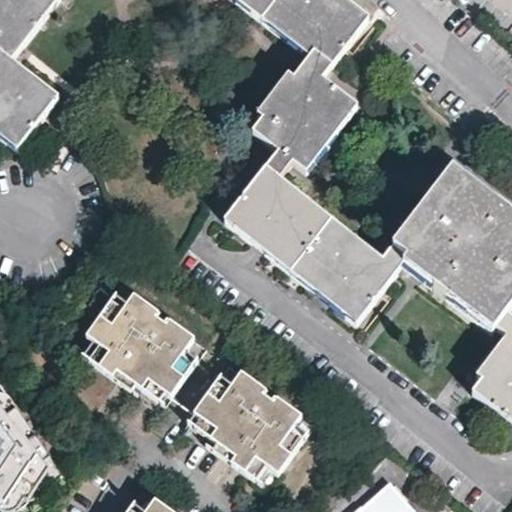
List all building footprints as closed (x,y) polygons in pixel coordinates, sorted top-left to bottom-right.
[(0,0),(0,47),(12,57),(0,73),(0,149),(29,172),(70,119),(25,82),(73,19),(49,0),(221,0),(324,80),(307,101),(302,97),(272,136),(277,140),(266,153),(291,172),(248,226),(380,330),(427,270),(511,336),(511,366),(499,383),(504,387),(494,400),(511,413),(511,244),(457,202),(395,279),(293,198),(305,183),(319,193),(370,128),(335,99),(382,38),(332,0),(0,0)] [(157,316),(121,290),(75,354),(112,380),(115,374),(129,355),(140,362),(132,373),(169,400),(204,351),(168,325),(165,330),(153,321),(157,316)] [(129,355),(115,374),(135,380),(132,373),(140,362),(129,355)] [(261,399),(265,394),(228,368),(193,417),(215,433),(229,443),(237,433),(248,441),(234,460),(229,466),(266,493),(312,429),(276,403),(273,407),(261,399)] [(0,510),(2,511),(16,511),(52,466),(3,395),(0,398),(0,510)] [(229,443),(215,433),(209,442),(234,460),(248,441),(237,433),(229,443)] [(411,511),(389,486),(359,511),(411,511)] [(163,511),(141,496),(130,511),(163,511)]
